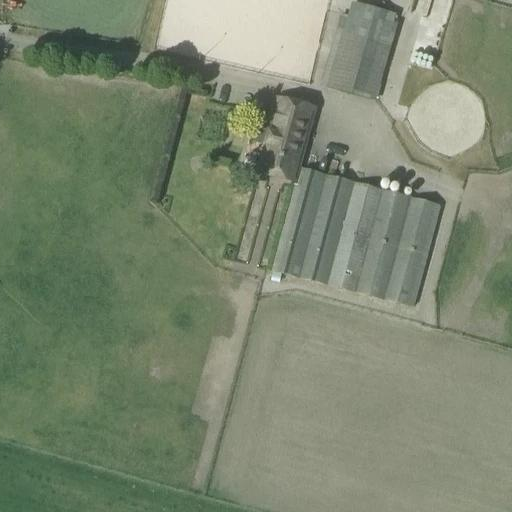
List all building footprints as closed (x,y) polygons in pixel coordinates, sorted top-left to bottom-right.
[(339,17),(318,89),(374,105),(390,47),(377,44),(385,16),(349,5),(345,19),(339,17)] [(276,101),(257,174),(293,183),(297,169),(299,169),(314,110),(276,101)] [(226,122),(229,126),(234,127),(237,124),(238,119),(236,115),(231,114),(227,117),(226,122)] [(298,170),(269,272),(298,280),(325,177),(298,170)] [(325,177),(298,280),(326,287),(353,185),(325,177)] [(353,185),(326,287),(355,295),(382,193),(353,185)] [(382,193),(355,295),(382,303),(410,201),(382,193)] [(240,194),(237,214),(248,216),(252,197),(240,194)] [(410,201),(382,303),(411,311),(440,209),(410,201)]
